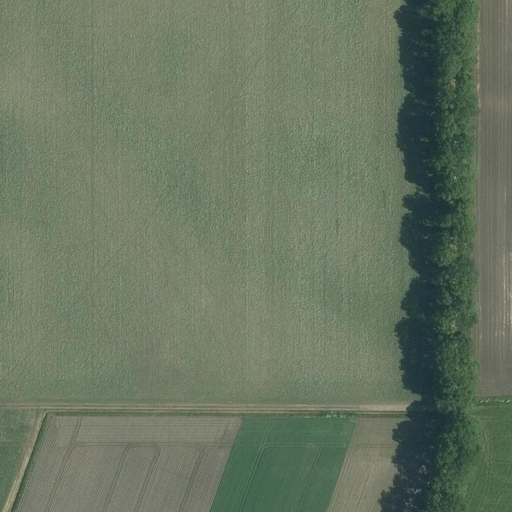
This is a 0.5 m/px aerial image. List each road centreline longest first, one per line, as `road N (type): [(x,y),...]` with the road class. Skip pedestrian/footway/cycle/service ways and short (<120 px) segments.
road 1 (track): [(433,511),(454,435),(453,0)]
road 2 (track): [(0,402),(454,405)]
